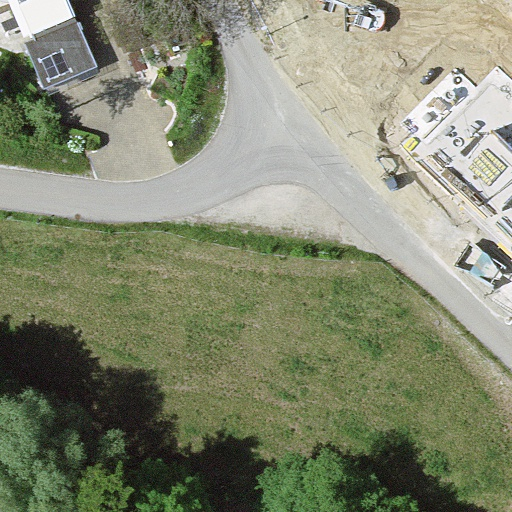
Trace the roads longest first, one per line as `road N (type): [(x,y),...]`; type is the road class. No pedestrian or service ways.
road 1 (residential): [(216,0),(242,55),(294,129),(204,184),(165,196),(102,200),(0,187)]
road 2 (track): [(511,350),(294,129)]
